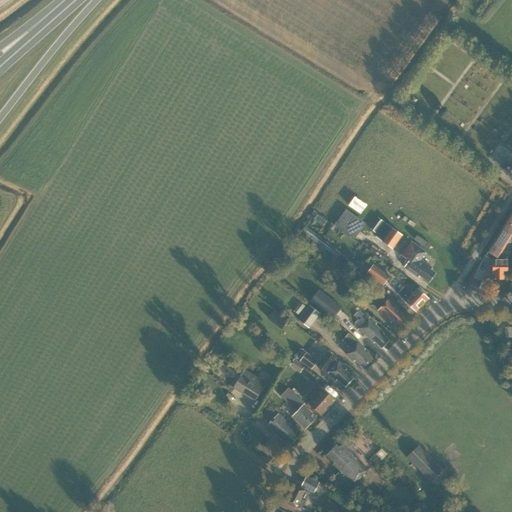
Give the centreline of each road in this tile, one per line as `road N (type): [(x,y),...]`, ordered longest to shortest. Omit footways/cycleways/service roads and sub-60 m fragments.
road 1 (tertiary): [(511,302),(479,301),(430,318),(295,458),(272,511)]
road 2 (trunk): [(0,116),(95,0)]
